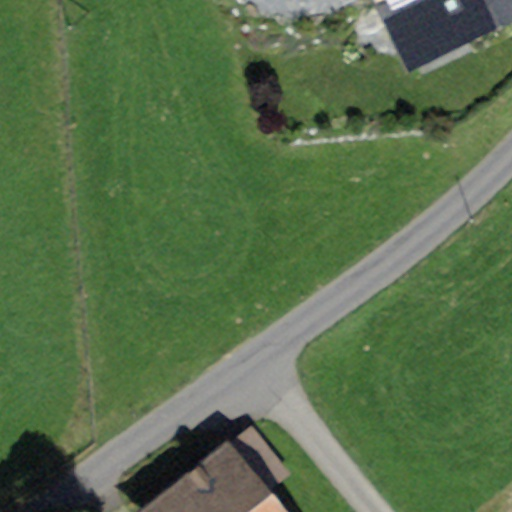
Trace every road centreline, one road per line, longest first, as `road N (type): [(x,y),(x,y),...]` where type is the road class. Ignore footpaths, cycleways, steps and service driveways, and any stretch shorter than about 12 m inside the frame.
road 1 (unclassified): [(511,161),(76,511)]
road 2 (track): [(245,370),(374,511)]
